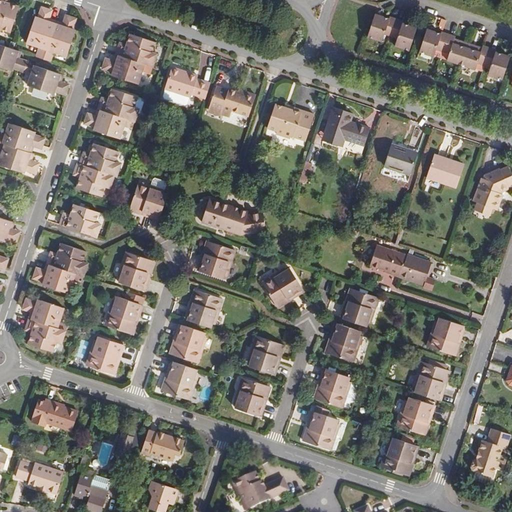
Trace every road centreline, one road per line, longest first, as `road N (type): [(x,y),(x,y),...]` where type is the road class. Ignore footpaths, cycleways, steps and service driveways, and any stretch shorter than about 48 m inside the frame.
road 1 (residential): [(108,8),(3,325)]
road 2 (residential): [(511,264),(432,500)]
road 3 (residential): [(285,66),(511,140)]
road 4 (residential): [(511,115),(337,58),(319,36)]
road 5 (residential): [(108,8),(285,66)]
road 6 (residential): [(274,447),(326,286)]
road 7 (unclassified): [(432,500),(274,447)]
road 8 (residential): [(132,402),(178,255)]
